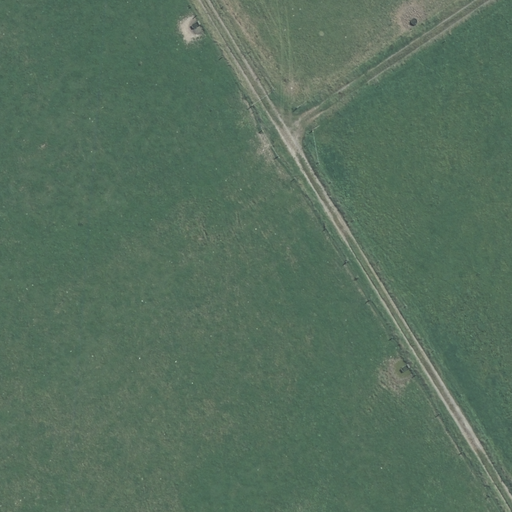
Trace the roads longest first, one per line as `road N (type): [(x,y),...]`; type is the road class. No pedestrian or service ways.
road 1 (track): [(205,0),(511,487)]
road 2 (track): [(299,0),(288,136)]
